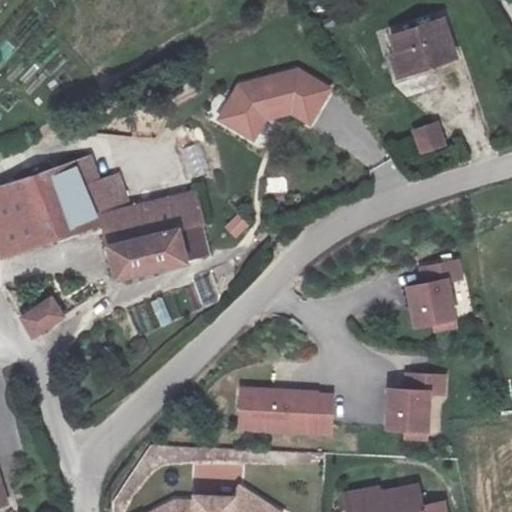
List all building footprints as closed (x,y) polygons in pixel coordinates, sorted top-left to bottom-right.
[(476,33),(430,49),(442,81),(487,65),(476,33)] [(255,97),(237,131),(271,149),(282,129),(308,121),(327,131),(345,98),(313,80),(255,97)] [(423,155),(450,144),(440,119),(413,130),(423,155)] [(194,177),(209,172),(199,144),(184,149),(194,177)] [(95,164),(57,175),(65,197),(89,189),(95,209),(107,204),(95,164)] [(99,222),(89,189),(65,197),(57,175),(0,192),(0,228),(6,251),(99,222)] [(129,288),(163,275),(150,235),(181,225),(196,220),(209,215),(200,187),(190,190),(107,217),(129,288)] [(225,227),(237,239),(251,225),(239,213),(225,227)] [(193,265),(181,225),(150,235),(163,275),(193,265)] [(467,280),(465,264),(430,268),(432,283),(414,285),(420,324),(438,321),(458,318),(453,282),(467,280)] [(41,342),(72,320),(58,299),(26,318),(41,342)] [(459,326),(458,318),(438,321),(439,329),(459,326)] [(444,389),(443,372),(407,375),(408,390),(391,391),(394,429),(412,428),(432,427),(429,390),(444,389)] [(310,394),(236,392),(235,419),(256,420),(256,430),(324,432),(325,397),(310,396),(310,394)] [(256,420),(235,419),(234,430),(256,430),(256,420)] [(432,435),(432,427),(412,428),(413,436),(432,435)] [(0,472),(0,507),(10,504),(0,472)] [(379,492),(346,497),(348,511),(350,511),(445,511),(444,509),(426,511),(422,511),(419,490),(380,497),(379,492)] [(177,507),(168,511),(278,511),(240,491),(234,502),(197,501),(196,507),(177,507)]
